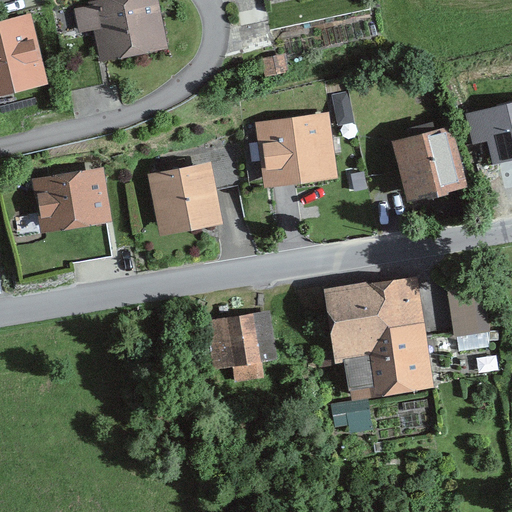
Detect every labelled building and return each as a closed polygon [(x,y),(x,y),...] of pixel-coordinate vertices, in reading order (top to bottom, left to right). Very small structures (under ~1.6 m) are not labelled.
[(95,34),(99,67),(170,57),(162,0),(90,0),(91,8),(75,11),(78,36),(95,34)] [(0,24),(0,98),(50,86),(33,16),(0,24)] [(511,105),(486,112),(496,156),(511,152),(511,105)] [(327,117),(256,123),(263,192),(333,186),(327,117)] [(439,133),(391,143),(405,208),(453,198),(439,133)] [(234,163),(147,177),(157,241),(245,226),(234,163)] [(32,181),(41,237),(110,226),(101,170),(32,181)] [(437,390),(420,279),(321,294),(338,405),(437,390)] [(447,286),(454,334),(490,329),(483,281),(447,286)] [(272,314),(205,324),(214,389),(282,379),(272,314)]
